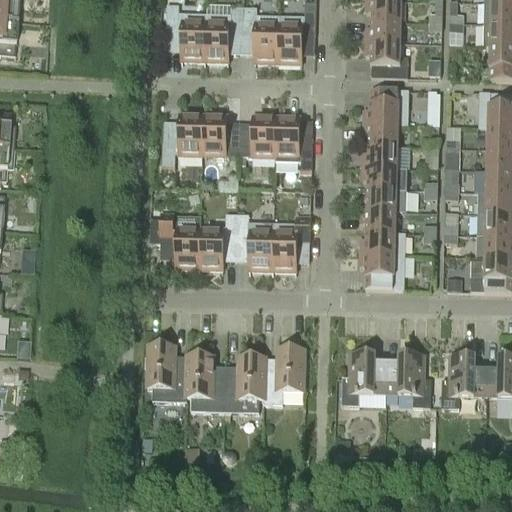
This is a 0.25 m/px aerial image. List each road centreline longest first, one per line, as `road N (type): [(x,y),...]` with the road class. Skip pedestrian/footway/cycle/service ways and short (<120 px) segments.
road 1 (residential): [(323,306),(327,90)]
road 2 (residential): [(323,306),(130,303)]
road 3 (residential): [(511,308),(323,306)]
road 4 (residential): [(145,87),(327,90)]
